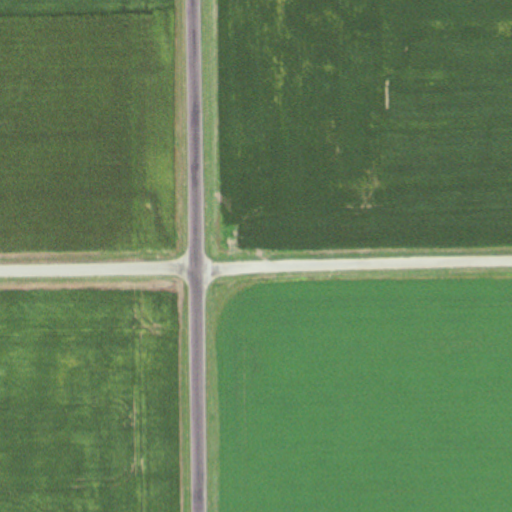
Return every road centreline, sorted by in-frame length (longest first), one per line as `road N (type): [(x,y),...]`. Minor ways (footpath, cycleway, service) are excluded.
road 1 (residential): [(194,511),(189,0)]
road 2 (residential): [(192,267),(511,261)]
road 3 (residential): [(0,269),(192,267)]
